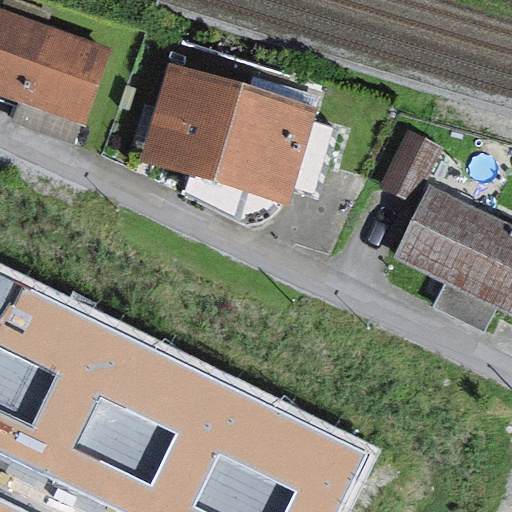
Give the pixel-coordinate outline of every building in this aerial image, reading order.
[(107,52),(0,13),(0,92),(82,122),(107,52)] [(315,114),(169,72),(143,160),(290,204),(295,187),(311,192),(329,131),(311,126),(315,114)] [(440,151),(409,135),(383,187),(413,202),(440,151)] [(511,233),(432,193),(400,257),(511,312),(511,233)] [(341,511),(366,462),(0,285),(0,511),(341,511)]
